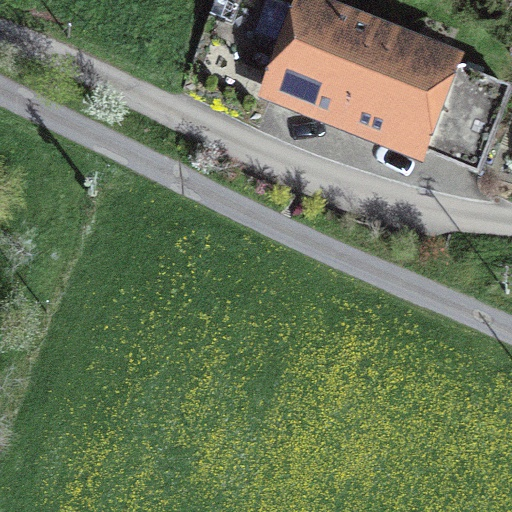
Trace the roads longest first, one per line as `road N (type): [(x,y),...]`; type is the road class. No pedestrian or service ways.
road 1 (unclassified): [(511,330),(0,88)]
road 2 (unclassified): [(0,30),(344,182),(511,219)]
